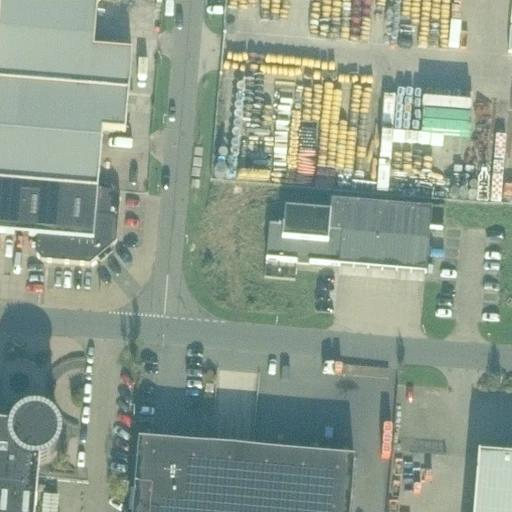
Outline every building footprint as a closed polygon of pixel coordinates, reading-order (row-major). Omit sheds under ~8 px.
[(97,0),(0,0),(0,2),(0,84),(129,95),(132,55),(94,51),(97,0)] [(125,136),(129,95),(0,84),(0,185),(17,187),(17,186),(18,187),(98,193),(103,134),(125,136)] [(17,186),(17,187),(0,185),(0,236),(14,237),(18,187),(17,186)] [(96,218),(98,193),(18,187),(14,237),(37,239),(36,257),(42,264),(90,268),(98,261),(98,257),(104,252),(108,252),(116,245),(118,226),(113,220),(96,218)] [(373,236),(369,282),(511,293),(511,213),(376,203),(373,236)] [(0,432),(0,511),(35,511),(39,466),(43,465),(47,463),(51,460),(54,457),(56,454),(58,450),(59,446),(59,442),(59,438),(58,434),(56,430),(53,426),(50,423),(47,421),(43,419),(39,418),(35,418),(31,418),(27,419),(23,421),(19,424),(16,427),(14,430),(12,434),(0,432)] [(347,492),(209,481),(210,462),(143,457),(143,445),(138,444),(132,511),(350,511),(354,463),(349,462),(347,492)] [(511,511),(511,462),(478,459),(473,511),(511,511)]
